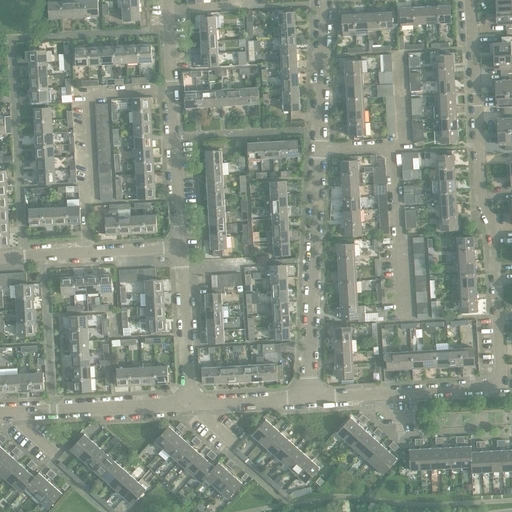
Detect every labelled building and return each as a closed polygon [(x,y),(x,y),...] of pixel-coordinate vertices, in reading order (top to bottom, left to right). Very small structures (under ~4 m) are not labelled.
[(85,0),(73,1),(74,18),(86,17),(85,0)] [(97,0),(86,0),(85,0),(86,17),(99,17),(97,0)] [(138,0),(121,0),(122,9),(139,8),(138,0)] [(511,0),(496,0),(497,12),(511,11),(511,0)] [(62,18),(61,1),(48,2),(49,19),(62,18)] [(73,1),(61,1),(62,18),(74,18),(73,1)] [(438,6),(425,7),(426,24),(439,24),(438,6)] [(450,6),(438,6),(439,24),(451,23),(450,6)] [(425,7),(413,8),(414,25),(426,24),(425,7)] [(139,8),(122,9),(123,21),(140,20),(139,8)] [(414,25),(413,8),(400,9),(401,26),(414,25)] [(511,11),(497,12),(497,25),(506,24),(506,30),(511,30),(511,11)] [(278,13),(279,25),(295,25),(294,12),(278,13)] [(368,14),(367,14),(368,31),(380,30),(379,13),(374,13),(372,12),(369,12),(368,14)] [(392,12),(379,13),(380,30),(393,29),(392,12)] [(355,14),(342,15),(343,32),(349,32),(349,37),(356,36),(356,31),(355,14)] [(367,14),(355,14),(356,31),(368,31),(367,14)] [(200,18),(200,30),(217,29),(216,17),(213,17),(207,17),(200,18)] [(295,25),(279,25),(280,38),(296,37),(295,25)] [(217,29),(200,30),(201,42),(217,41),(217,29)] [(493,44),(494,57),(511,56),(510,44),(511,43),(511,36),(502,37),(502,43),(493,44)] [(296,37),(280,38),(280,50),(296,49),(296,37)] [(217,41),(201,42),(202,54),(218,54),(217,41)] [(151,44),(138,45),(139,63),(152,62),(151,44)] [(138,45),(125,46),(126,63),(139,63),(138,45)] [(125,46),(113,47),(114,64),(126,63),(125,46)] [(100,47),(88,48),(89,65),(101,65),(100,47)] [(113,47),(100,47),(101,65),(114,64),(113,47)] [(89,65),(88,48),(75,49),(76,66),(89,65)] [(296,49),(280,50),(281,62),(297,61),(296,49)] [(28,51),(29,64),(46,63),(46,51),(28,51)] [(218,54),(202,54),(203,67),(219,66),(218,54)] [(436,56),(437,69),(454,68),(453,55),(436,56)] [(511,56),(494,57),(495,69),(504,69),(505,75),(511,74),(511,67),(511,68),(511,56)] [(419,57),(409,58),(409,67),(420,67),(419,57)] [(297,61),(281,62),(282,74),(298,73),(297,61)] [(345,62),(345,74),(363,73),(362,61),(345,62)] [(46,63),(29,64),(30,77),(47,76),(46,63)] [(454,68),(437,69),(437,81),(455,80),(454,68)] [(392,72),(379,72),(380,82),(393,82),(393,80),(392,72)] [(298,73),(282,74),(282,86),(299,86),(298,73)] [(363,73),(345,74),(346,87),(363,86),(363,73)] [(410,74),(410,83),(421,82),(420,73),(410,74)] [(495,81),(496,94),(511,93),(511,74),(505,75),(505,81),(495,81)] [(47,76),(30,77),(31,90),(48,89),(47,76)] [(455,80),(437,81),(438,94),(455,93),(455,80)] [(421,82),(410,83),(411,92),(421,91),(421,82)] [(385,85),(377,86),(378,98),(394,97),(393,89),(393,85),(385,85)] [(299,86),(282,86),(283,99),(299,98),(299,86)] [(363,86),(346,87),(347,99),(364,98),(363,86)] [(258,88),(246,89),(247,105),(259,104),(258,88)] [(48,89),(31,90),(31,102),(49,101),(48,89)] [(234,89),(221,90),(222,106),(235,105),(234,89)] [(246,89),(234,89),(235,105),(247,105),(246,89)] [(221,90),(209,91),(210,107),(222,106),(221,90)] [(198,107),(197,91),(185,92),(185,108),(198,107)] [(209,91),(197,91),(198,107),(210,107),(209,91)] [(455,93),(438,94),(439,106),(456,105),(455,93)] [(511,93),(496,94),(497,107),(507,107),(507,113),(511,112),(511,93)] [(132,98),(133,111),(150,110),(149,97),(132,98)] [(299,98),(283,99),(284,111),(300,110),(299,98)] [(364,98),(347,99),(348,112),(365,111),(364,98)] [(411,99),(412,108),(422,107),(421,98),(411,99)] [(456,105),(439,106),(434,107),(435,119),(440,119),(457,117),(456,105)] [(422,107),(412,108),(412,117),(422,116),(422,107)] [(34,109),(34,121),(52,120),(51,108),(34,109)] [(150,110),(133,111),(134,124),(151,123),(150,110)] [(365,111),(348,112),(348,124),(365,123),(365,111)] [(498,119),(498,132),(511,131),(511,112),(507,113),(507,119),(498,119)] [(457,117),(440,119),(440,131),(457,130),(457,117)] [(52,120),(34,121),(35,134),(52,133),(52,120)] [(151,123),(134,124),(134,136),(152,135),(151,123)] [(365,123),(348,124),(349,137),(366,136),(365,123)] [(413,124),(413,133),(423,132),(423,123),(413,124)] [(457,130),(440,131),(441,144),(458,142),(457,130)] [(511,131),(498,132),(499,145),(505,145),(505,151),(511,150),(511,131)] [(423,132),(413,133),(414,142),(424,141),(423,132)] [(52,133),(35,134),(36,147),(53,146),(52,133)] [(152,135),(134,136),(135,149),(152,148),(152,135)] [(285,141),(273,142),(273,158),(286,157),(285,141)] [(297,141),(285,141),(286,157),(298,157),(297,141)] [(273,142),(260,143),(261,159),(273,158),(273,142)] [(261,159),(260,143),(248,144),(249,160),(261,159)] [(53,146),(36,147),(37,159),(54,158),(53,146)] [(152,148),(135,149),(136,161),(153,161),(152,148)] [(205,152),(206,164),(222,163),(221,151),(205,152)] [(437,156),(437,169),(455,168),(454,155),(437,156)] [(402,158),(403,171),(413,170),(412,157),(402,158)] [(54,158),(37,159),(37,172),(55,171),(54,158)] [(373,168),(373,172),(386,172),(385,159),(377,160),(377,167),(373,168)] [(153,161),(136,161),(136,174),(154,173),(153,161)] [(341,162),(341,174),(359,173),(358,161),(348,161),(341,162)] [(222,163),(206,164),(207,176),(223,175),(222,163)] [(455,168),(437,169),(438,181),(455,180),(455,168)] [(413,170),(403,171),(403,180),(414,179),(413,170)] [(55,171),(37,172),(38,185),(55,184),(55,171)] [(386,172),(373,172),(373,185),(386,184),(386,172)] [(154,173),(136,174),(137,187),(154,186),(154,173)] [(365,173),(359,173),(341,174),(342,187),(359,186),(365,186),(365,173)] [(223,175),(207,176),(207,189),(224,188),(223,175)] [(455,180),(438,181),(439,193),(456,192),(455,180)] [(270,182),(271,195),(287,194),(286,181),(270,182)] [(386,184),(373,185),(374,197),(387,196),(386,184)] [(154,186),(137,187),(138,200),(155,199),(154,186)] [(360,198),(359,186),(342,187),(343,199),(360,198)] [(404,186),(404,195),(414,195),(414,186),(404,186)] [(224,188),(207,189),(208,201),(224,200),(224,188)] [(456,192),(439,193),(439,206),(457,205),(456,192)] [(287,194),(271,195),(271,207),(287,206),(287,194)] [(414,195),(404,195),(405,204),(415,204),(414,195)] [(360,198),(343,199),(343,211),(361,210),(360,198)] [(224,200),(208,201),(209,213),(225,212),(224,200)] [(457,205),(439,206),(440,218),(457,217),(457,205)] [(80,206),(67,207),(68,224),(81,224),(80,206)] [(287,206),(271,207),(272,219),(288,218),(287,206)] [(67,207),(54,208),(55,225),(68,224),(67,207)] [(43,226),(42,208),(29,209),(30,226),(43,226)] [(54,208),(42,208),(43,226),(55,225),(54,208)] [(7,209),(0,209),(0,221),(8,221),(7,209)] [(361,210),(343,211),(344,224),(361,223),(361,210)] [(405,211),(405,220),(416,220),(415,211),(405,211)] [(225,212),(209,213),(210,225),(226,224),(225,212)] [(156,215),(143,216),(144,233),(157,232),(156,215)] [(131,216),(118,217),(119,234),(132,234),(131,216)] [(143,216),(131,216),(132,234),(144,233),(143,216)] [(119,234),(118,217),(105,218),(106,235),(119,234)] [(457,217),(440,218),(441,231),(458,230),(457,217)] [(288,218),(272,219),(273,231),(289,230),(288,218)] [(416,220),(405,220),(406,229),(416,229),(416,220)] [(8,221),(0,221),(0,234),(9,234),(8,221)] [(361,223),(344,224),(345,236),(362,235),(361,223)] [(226,224),(210,225),(210,237),(226,236),(226,224)] [(289,230),(273,231),(273,244),(290,243),(289,230)] [(9,234),(0,234),(0,247),(9,247),(9,234)] [(226,236),(210,237),(211,250),(212,250),(213,257),(223,256),(223,249),(227,249),(226,236)] [(456,238),(457,251),(474,250),(473,237),(456,238)] [(290,243),(273,244),(274,256),(290,255),(290,243)] [(337,245),(338,258),(355,257),(354,244),(337,245)] [(474,250),(457,251),(458,263),(475,262),(474,250)] [(355,257),(338,258),(339,270),(356,269),(355,257)] [(475,262),(458,263),(458,275),(476,274),(475,262)] [(270,266),(271,279),(287,278),(286,265),(270,266)] [(356,269),(339,270),(339,282),(356,281),(356,269)] [(476,274),(458,275),(459,288),(476,287),(476,274)] [(111,275),(98,276),(99,293),(112,292),(111,275)] [(86,276),(73,277),(74,294),(87,294),(86,276)] [(98,276),(86,276),(87,294),(99,293),(98,276)] [(74,294),(73,277),(60,278),(61,295),(74,294)] [(287,278),(271,279),(272,291),(288,290),(287,278)] [(145,281),(146,294),(163,293),(162,280),(156,280),(150,281),(145,281)] [(356,281),(339,282),(340,295),(357,294),(356,281)] [(15,285),(15,286),(7,286),(7,299),(16,298),(33,297),(32,284),(27,285),(21,285),(15,285)] [(212,294),(205,294),(206,307),(222,306),(221,294),(225,294),(224,287),(218,287),(212,288),(212,294)] [(476,287),(459,288),(460,300),(477,299),(476,287)] [(288,290),(272,291),(272,303),(289,302),(288,290)] [(163,293),(146,294),(147,306),(164,305),(163,293)] [(357,294),(340,295),(341,307),(358,306),(357,294)] [(33,297),(16,298),(17,311),(34,310),(33,297)] [(477,299),(460,300),(461,313),(478,312),(477,299)] [(289,302),(272,303),(273,315),(289,314),(289,302)] [(164,305),(147,306),(147,319),(165,318),(164,305)] [(222,306),(206,307),(207,319),(223,318),(222,306)] [(364,306),(358,306),(341,307),(341,320),(358,319),(358,322),(365,322),(364,306)] [(34,310),(17,311),(17,323),(35,322),(34,310)] [(289,314),(273,315),(274,327),(290,327),(289,314)] [(70,317),(70,330),(88,329),(87,316),(70,317)] [(165,318),(147,319),(148,332),(165,331),(165,318)] [(223,318),(207,319),(207,331),(224,330),(223,318)] [(35,322),(17,323),(18,336),(35,335),(35,322)] [(290,327),(274,327),(274,340),(291,339),(290,327)] [(334,328),(335,341),(352,340),(351,327),(334,328)] [(88,329),(70,330),(71,342),(88,341),(88,329)] [(224,330),(207,331),(208,344),(224,343),(224,330)] [(352,340),(335,341),(335,353),(352,352),(352,340)] [(88,341),(71,342),(72,355),(89,354),(88,341)] [(274,344),(262,345),(263,351),(263,353),(275,353),(274,344)] [(474,348),(461,349),(462,366),(475,365),(474,348)] [(461,349),(449,350),(450,367),(462,366),(461,349)] [(436,350),(424,351),(425,368),(426,368),(427,369),(431,369),(432,368),(437,367),(436,350)] [(449,350),(436,350),(437,367),(450,367),(449,350)] [(424,351),(411,352),(412,369),(425,368),(424,351)] [(352,352),(335,353),(336,366),(353,365),(352,352)] [(400,370),(399,352),(386,353),(387,370),(400,370)] [(411,352),(399,352),(400,370),(412,369),(411,352)] [(89,354),(72,355),(73,367),(90,366),(89,354)] [(257,365),(251,365),(252,381),(264,381),(263,365),(263,357),(257,357),(257,365)] [(276,364),(263,365),(264,381),(277,380),(276,366),(276,364)] [(251,365),(239,366),(240,382),(252,381),(251,365)] [(353,365),(336,366),(337,378),(354,378),(353,365)] [(90,366),(73,367),(73,380),(91,379),(90,366)] [(167,366),(154,367),(155,384),(168,383),(167,366)] [(239,366),(227,367),(228,383),(240,382),(239,366)] [(154,367),(142,368),(143,385),(155,384),(154,367)] [(215,384),(215,367),(202,368),(203,384),(215,384)] [(227,367),(215,367),(215,384),(228,383),(227,367)] [(130,386),(129,368),(116,369),(117,386),(130,386)] [(142,368),(129,368),(130,386),(143,385),(142,368)] [(43,373),(30,374),(31,391),(44,390),(43,373)] [(30,374),(18,375),(19,392),(31,391),(30,374)] [(18,375),(5,375),(6,393),(19,392),(18,375)] [(91,379),(73,380),(74,393),(91,392),(91,379)] [(337,433),(345,440),(359,425),(351,418),(337,433)] [(252,435),(260,442),(274,427),(266,420),(252,435)] [(359,425),(345,440),(352,447),(366,432),(359,425)] [(155,442),(163,449),(176,434),(169,426),(155,442)] [(274,427),(260,442),(267,449),(281,434),(274,427)] [(366,432),(352,447),(360,454),(374,438),(366,432)] [(70,450),(78,457),(92,441),(84,434),(70,450)] [(176,434),(163,449),(170,456),(184,440),(176,434)] [(281,434),(267,449),(275,456),(289,441),(281,434)] [(114,437),(110,442),(115,446),(119,441),(114,437)] [(374,438),(360,454),(368,461),(381,445),(374,438)] [(184,440),(170,456),(178,463),(192,447),(184,440)] [(92,441),(78,457),(86,464),(100,448),(92,441)] [(289,441),(275,456),(283,463),(296,447),(289,441)] [(381,445),(368,461),(375,467),(389,452),(381,445)] [(471,446),(461,447),(462,468),(471,467),(472,467),(471,452),(472,452),(471,446)] [(192,447),(178,463),(186,469),(199,454),(192,447)] [(296,447),(283,463),(290,470),(304,454),(296,447)] [(461,447),(450,448),(451,468),(462,468),(461,447)] [(100,448),(86,464),(94,471),(107,455),(100,448)] [(440,448),(430,449),(431,469),(441,469),(440,448)] [(450,448),(440,448),(441,469),(451,468),(450,448)] [(421,470),(420,449),(409,450),(410,471),(421,470)] [(430,449),(420,449),(421,470),(431,469),(430,449)] [(511,454),(511,450),(502,451),(503,471),(511,470),(511,454)] [(4,451),(0,455),(0,470),(12,457),(4,451)] [(236,454),(244,461),(246,458),(239,451),(236,454)] [(491,451),(481,452),(482,473),(493,472),(491,451)] [(502,451),(491,451),(493,472),(503,471),(502,451)] [(389,452),(375,467),(383,475),(397,459),(389,452)] [(472,467),(471,467),(472,473),(482,473),(481,452),(472,452),(471,452),(472,467)] [(199,454),(186,469),(193,476),(207,461),(199,454)] [(304,454),(290,470),(298,476),(312,461),(304,454)] [(107,455),(94,471),(101,477),(115,462),(107,455)] [(12,457),(0,470),(0,474),(6,480),(20,464),(12,457)] [(246,458),(244,461),(251,467),(254,464),(246,458)] [(207,461),(193,476),(201,483),(205,479),(205,478),(215,467),(214,467),(207,461)] [(312,461),(298,476),(306,484),(320,468),(312,461)] [(58,465),(65,472),(68,469),(60,462),(58,465)] [(115,462),(101,477),(109,484),(123,469),(115,462)] [(342,462),(338,465),(344,470),(347,466),(342,462)] [(205,478),(205,479),(213,485),(226,470),(218,463),(214,467),(215,467),(205,478)] [(20,464),(6,480),(14,486),(27,471),(20,464)] [(254,464),(251,467),(259,474),(261,471),(254,464)] [(68,469),(65,472),(73,479),(75,476),(68,469)] [(123,469),(109,484),(117,491),(130,475),(123,469)] [(226,470),(213,485),(220,492),(234,477),(226,470)] [(27,471),(14,486),(22,494),(26,489),(25,489),(35,478),(35,477),(27,471)] [(261,471),(259,474),(266,481),(269,478),(261,471)] [(25,489),(26,489),(33,495),(47,480),(39,473),(35,477),(35,478),(25,489)] [(130,475),(117,491),(124,498),(138,482),(130,475)] [(75,476),(73,479),(80,485),(83,483),(75,476)] [(234,477),(220,492),(228,499),(242,484),(234,477)] [(269,478),(266,481),(274,488),(277,485),(269,478)] [(164,479),(160,483),(168,489),(171,486),(164,479)] [(47,480),(33,495),(40,502),(54,487),(47,480)] [(138,482),(124,498),(132,505),(146,489),(138,482)] [(83,483),(80,485),(88,492),(91,489),(83,483)] [(277,485),(274,488),(282,495),(284,492),(277,485)] [(54,487),(40,502),(48,509),(62,494),(54,487)] [(91,489),(88,492),(96,499),(98,496),(91,489)] [(302,489),(292,492),(294,497),(304,495),(302,489)] [(284,492),(282,495),(289,501),(292,498),(284,492)] [(98,496),(96,499),(103,506),(106,503),(98,496)] [(106,503),(103,506),(110,511),(111,511),(113,510),(106,503)]
